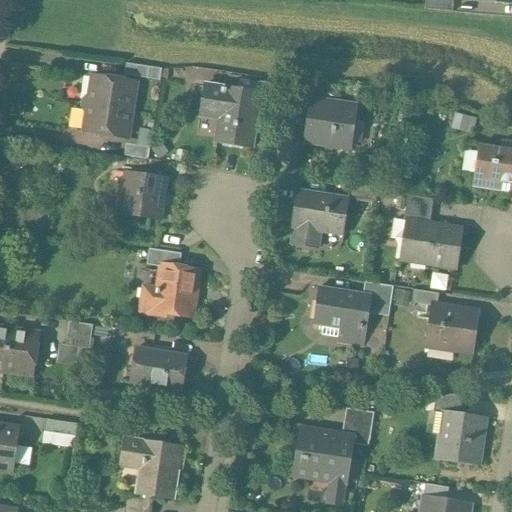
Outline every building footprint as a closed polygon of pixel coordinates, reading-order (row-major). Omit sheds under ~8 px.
[(454,0),(426,0),(425,10),(453,12),(454,0)] [(162,69),(126,64),(124,76),(160,81),(162,69)] [(136,84),(92,77),(92,78),(86,77),(82,103),(88,104),(132,111),(136,84)] [(273,85),(261,84),(259,93),(261,93),(258,109),(269,111),(273,85)] [(259,93),(227,88),(226,91),(204,87),(200,117),(222,120),(218,145),(252,150),(258,109),(261,93),(259,93)] [(305,91),(293,89),(289,114),(301,116),(305,91)] [(356,107),(326,103),(325,112),(311,110),(306,141),(332,145),(332,140),(350,142),(356,107)] [(132,111),(88,104),(84,132),(127,139),(132,111)] [(152,135),(141,133),(139,146),(150,148),(152,135)] [(502,150),(481,147),(475,187),(511,193),(511,188),(511,143),(504,142),(502,150)] [(139,146),(126,145),(124,156),(148,160),(150,148),(139,146)] [(169,179),(127,172),(121,214),(163,220),(169,179)] [(378,192),(354,188),(352,200),(376,204),(378,192)] [(349,199),(299,191),(293,227),(296,228),(293,244),(318,248),(321,231),(344,235),(349,199)] [(435,201),(409,197),(405,220),(408,221),(408,220),(431,224),(435,201)] [(431,224),(408,220),(408,221),(402,262),(457,270),(463,229),(431,224)] [(181,255),(150,250),(147,266),(161,268),(161,265),(179,268),(181,255)] [(179,268),(161,265),(161,268),(158,290),(143,300),(141,314),(166,318),(166,314),(192,318),(196,296),(192,295),(195,271),(179,268)] [(434,288),(449,288),(449,274),(434,274),(434,288)] [(393,287),(368,283),(366,295),(371,296),(371,297),(391,300),(393,287)] [(366,295),(319,288),(319,290),(323,290),(318,326),(319,326),(320,322),(344,326),(341,344),(363,347),(368,314),(371,297),(371,296),(366,295)] [(440,295),(414,290),(412,303),(432,306),(433,305),(439,306),(440,295)] [(391,300),(371,297),(368,314),(389,317),(391,300)] [(439,306),(433,305),(432,306),(426,349),(427,349),(428,347),(473,354),(479,312),(439,306)] [(93,326),(70,322),(66,346),(78,348),(89,350),(93,326)] [(10,331),(0,329),(0,370),(4,371),(10,331)] [(143,334),(113,329),(110,341),(141,346),(143,334)] [(39,336),(10,331),(4,371),(33,376),(39,336)] [(66,346),(61,345),(59,362),(75,365),(78,348),(66,346)] [(187,356),(141,349),(135,385),(182,393),(187,356)] [(464,394),(436,397),(434,412),(446,413),(461,415),(464,394)] [(374,413),(349,409),(347,423),(372,427),(374,413)] [(461,415),(446,413),(439,455),(478,461),(484,419),(461,415)] [(77,425),(47,420),(45,432),(75,437),(77,425)] [(372,427),(347,423),(345,436),(354,437),(354,439),(369,441),(372,427)] [(21,427),(0,424),(0,469),(14,471),(21,427)] [(345,436),(301,429),(294,472),(298,477),(330,482),(327,501),(342,503),(345,485),(346,485),(354,439),(354,437),(345,436)] [(185,449),(125,439),(122,461),(142,464),(137,494),(153,496),(173,499),(179,462),(183,462),(185,449)] [(448,488),(425,485),(423,497),(429,498),(447,500),(448,488)] [(137,494),(136,498),(127,496),(124,511),(150,511),(153,496),(137,494)] [(447,500),(429,498),(423,497),(421,511),(469,511),(471,504),(447,500)]
